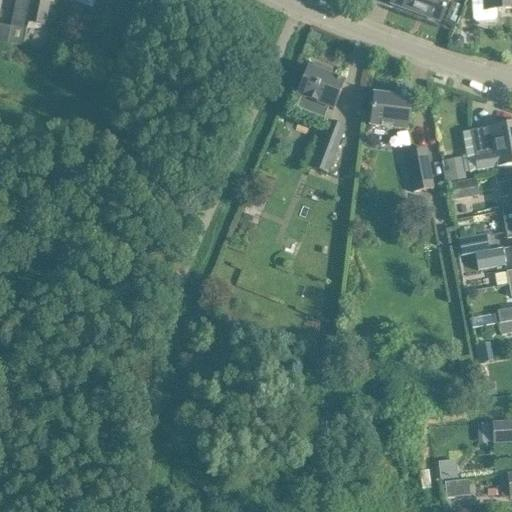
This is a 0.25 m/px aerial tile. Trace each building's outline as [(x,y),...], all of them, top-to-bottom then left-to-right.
[(23,0),(15,0),(6,45),(22,48),(25,30),(23,29),(28,1),(23,0)] [(31,0),(27,24),(43,27),(47,0),(31,0)] [(392,0),(391,5),(439,23),(447,0),(392,0)] [(511,9),(511,0),(471,0),(473,21),(476,24),(493,22),(496,19),(495,11),(511,9)] [(307,68),(300,87),(296,97),(300,99),(296,109),(323,120),(327,109),(333,111),(337,101),(344,83),(307,68)] [(407,132),(409,114),(411,94),(395,92),(394,98),(373,95),(369,127),(407,132)] [(325,175),(344,128),(327,121),(309,168),(325,175)] [(511,125),(470,133),(477,172),(511,165),(511,125)] [(412,192),(432,188),(424,149),(405,153),(412,192)] [(451,201),(478,196),(475,180),(448,185),(451,201)] [(511,182),(497,185),(499,199),(511,196),(511,182)] [(511,210),(501,212),(507,241),(511,240),(511,210)] [(474,254),(488,252),(484,235),(458,241),(461,257),(474,254)] [(488,252),(474,254),(477,271),(505,266),(502,249),(488,252)] [(496,288),(511,284),(511,271),(506,273),(506,274),(494,276),(496,288)] [(252,276),(250,283),(259,286),(262,279),(252,276)] [(511,284),(496,288),(508,286),(510,298),(511,298),(511,284)] [(507,322),(511,321),(511,309),(505,311),(496,313),(497,316),(479,319),(481,328),(494,326),(494,325),(507,322)] [(494,325),(494,326),(499,325),(501,337),(511,335),(511,321),(507,322),(494,325)] [(511,443),(511,424),(480,426),(481,444),(492,443),(492,445),(511,443)] [(511,446),(490,446),(489,460),(511,460),(511,446)] [(441,477),(459,475),(457,456),(439,458),(441,477)] [(454,493),(454,483),(442,483),(441,509),(468,511),(469,494),(454,493)]
